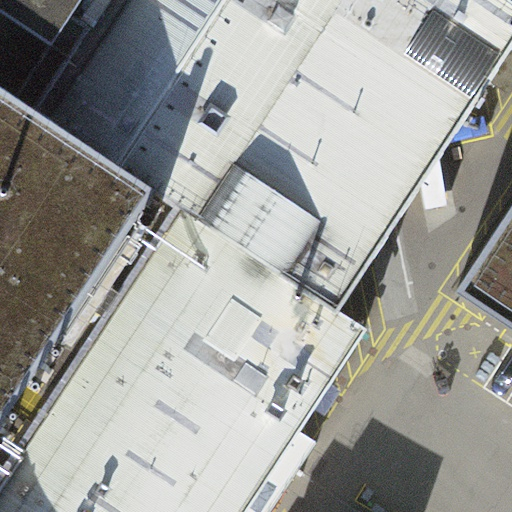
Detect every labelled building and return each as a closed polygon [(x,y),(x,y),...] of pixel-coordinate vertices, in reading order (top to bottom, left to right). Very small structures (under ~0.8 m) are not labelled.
[(9,0),(48,23),(63,0),(9,0)] [(348,285),(511,28),(511,0),(74,0),(25,70),(348,285)] [(0,462),(187,187),(17,84),(0,109),(0,462)] [(0,511),(238,511),(370,315),(203,200),(0,499),(0,511)] [(511,326),(511,213),(460,292),(511,326)]
